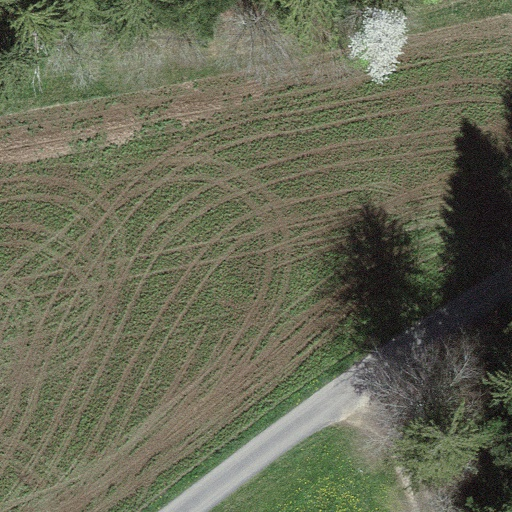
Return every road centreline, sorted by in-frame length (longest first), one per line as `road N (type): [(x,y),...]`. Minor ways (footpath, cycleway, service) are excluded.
road 1 (unclassified): [(195,511),(254,468),(511,319)]
road 2 (track): [(483,511),(416,375)]
